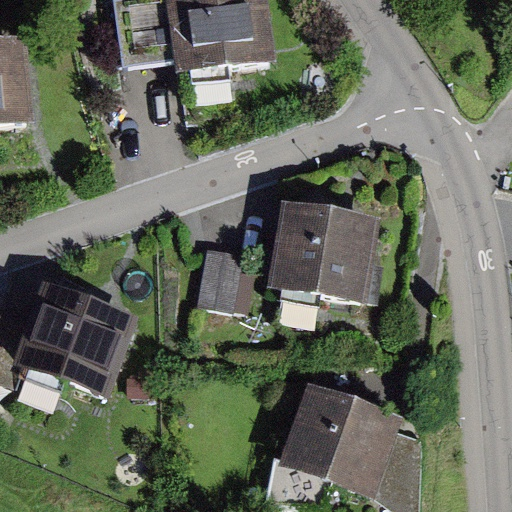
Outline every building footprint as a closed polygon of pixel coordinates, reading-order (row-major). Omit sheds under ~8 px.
[(268,0),(234,0),(171,6),(178,87),(275,78),(268,0)] [(0,143),(37,140),(29,51),(0,53),(0,143)] [(376,233),(285,222),(275,308),(365,319),(376,233)] [(212,273),(205,311),(248,318),(255,280),(212,273)] [(31,343),(1,332),(0,333),(0,398),(11,403),(18,383),(108,418),(139,339),(46,303),(31,343)] [(403,437),(309,405),(286,476),(275,476),(270,511),(324,511),(324,500),(366,511),(423,511),(428,451),(402,444),(403,437)]
